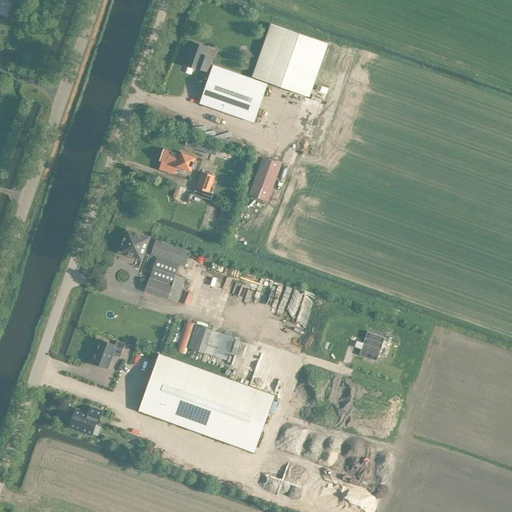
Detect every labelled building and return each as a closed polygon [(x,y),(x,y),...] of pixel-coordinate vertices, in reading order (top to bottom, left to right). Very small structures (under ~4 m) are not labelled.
[(252,76),(309,96),(328,42),(271,23),(252,76)] [(199,68),(206,70),(211,57),(204,54),(207,46),(190,40),(187,49),(189,50),(184,63),(199,68)] [(200,102),(253,121),(267,83),(213,64),(200,102)] [(160,160),(190,170),(195,157),(181,152),(180,154),(163,148),(160,160)] [(248,194),(268,201),(281,163),(262,156),(248,194)] [(196,186),(209,190),(214,175),(202,171),(196,186)] [(222,208),(219,217),(228,221),(232,211),(222,208)] [(119,251),(141,260),(149,237),(127,229),(119,251)] [(145,290),(168,298),(177,301),(185,278),(176,274),(179,265),(184,266),(189,254),(154,242),(150,254),(157,256),(145,290)] [(211,264),(225,268),(229,256),(215,252),(211,264)] [(175,350),(185,353),(194,323),(184,320),(175,350)] [(188,347),(204,352),(204,351),(211,328),(195,323),(188,347)] [(211,328),(204,351),(227,358),(234,335),(211,328)] [(90,362),(107,368),(113,353),(121,356),(125,343),(118,340),(116,344),(99,338),(90,362)] [(138,410),(254,452),(274,394),(159,353),(138,410)] [(336,403),(334,414),(342,415),(344,405),(336,403)] [(95,429),(102,410),(90,406),(88,413),(75,408),(69,427),(91,435),(94,428),(95,429)] [(287,426),(285,434),(293,436),(295,428),(287,426)] [(286,477),(285,485),(295,486),(296,478),(286,477)]
